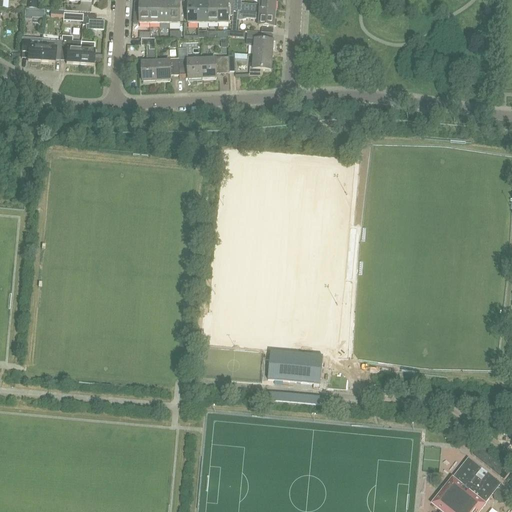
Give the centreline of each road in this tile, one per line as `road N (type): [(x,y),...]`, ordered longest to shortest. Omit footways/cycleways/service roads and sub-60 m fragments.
road 1 (residential): [(511,115),(364,96),(290,97)]
road 2 (residential): [(290,97),(113,105)]
road 3 (residential): [(113,105),(59,103),(0,68)]
